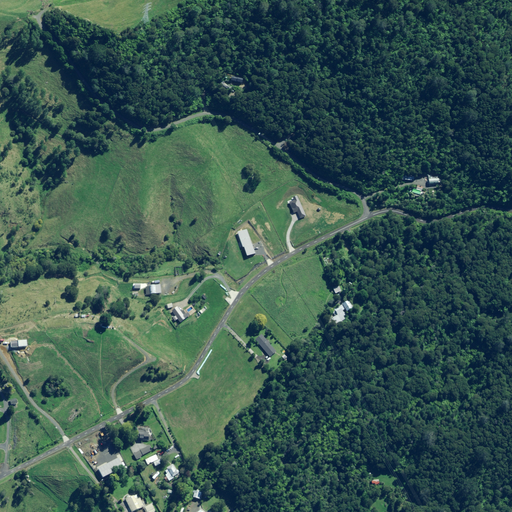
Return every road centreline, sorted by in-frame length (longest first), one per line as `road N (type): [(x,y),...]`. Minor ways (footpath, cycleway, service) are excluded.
road 1 (unclassified): [(0,477),(181,382),(259,276),(368,216)]
road 2 (residential): [(39,1),(25,12),(28,21),(89,94),(122,117),(137,125),(204,106),(217,111),(318,179),(336,182),(368,216)]
road 3 (unclassified): [(368,216),(392,209),(430,221),(485,203),(511,206)]
